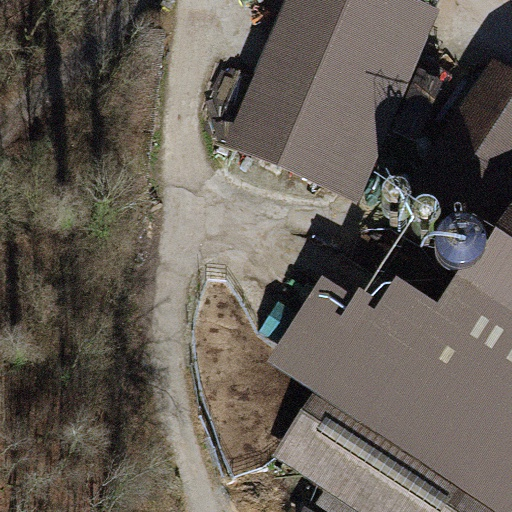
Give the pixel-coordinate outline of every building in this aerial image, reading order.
[(327,187),(406,4),(396,0),(298,0),(236,148),(327,187)] [(511,511),(511,189),(500,181),(511,162),(511,81),(504,76),(491,80),(447,143),(480,164),(449,210),(504,247),(474,291),(466,285),(442,321),(422,352),(377,322),(358,352),(307,319),(283,356),(333,389),(291,454),(321,474),(378,511),(511,511)] [(480,164),(447,143),(417,189),(449,210),(480,164)] [(436,210),(427,207),(418,210),(412,218),(412,227),(418,235),(427,238),(436,235),(441,227),(441,218),(436,210)] [(473,232),(463,229),(453,230),(445,235),(438,243),(435,252),(436,262),(441,271),(449,277),(458,280),(468,279),(477,274),(484,267),(486,257),(485,247),(481,238),(473,232)] [(327,287),(307,319),(358,352),(377,322),(327,287)] [(397,291),(377,322),(422,352),(442,321),(397,291)] [(318,511),(378,511),(321,474),(303,501),(318,511)]
